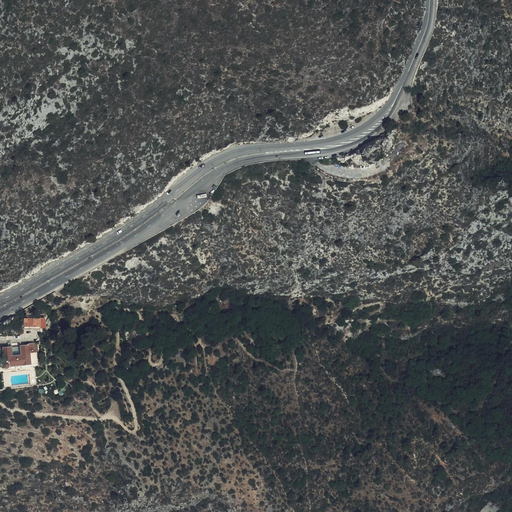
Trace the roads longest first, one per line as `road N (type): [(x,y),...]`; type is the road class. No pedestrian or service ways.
road 1 (primary): [(0,313),(133,237),(233,164),(357,142),(381,127),(402,85)]
road 2 (primary): [(402,85),(379,116),(347,136),(218,160),(128,229),(0,302)]
road 3 (track): [(0,404),(116,419),(136,430),(114,368),(120,317),(135,311),(143,321),(154,364),(161,362),(169,318),(188,332)]
road 4 (unknown): [(389,115),(398,142),(382,167),(353,173),(287,155)]
